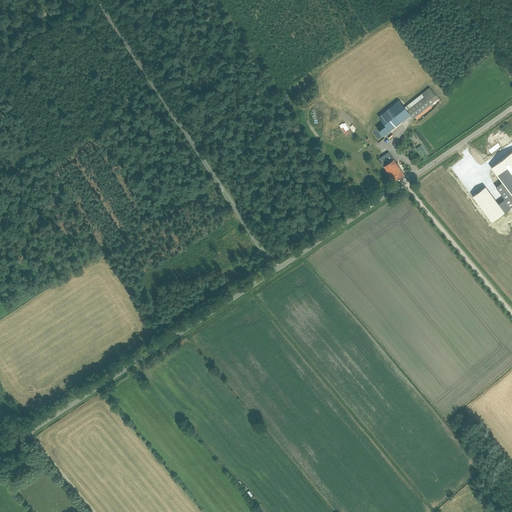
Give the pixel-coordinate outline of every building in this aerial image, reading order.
[(379,132),(383,137),(401,123),(402,123),(411,116),(413,119),(438,99),(430,88),(395,116),(390,109),(378,118),(386,127),(379,132)] [(416,150),(421,157),(427,153),(421,146),(416,150)] [(472,195),(491,222),(511,207),(511,150),(490,166),(501,182),(495,187),(489,191),(485,186),(472,195)] [(379,159),(384,167),(394,160),(388,153),(379,159)] [(404,176),(394,160),(384,167),(394,183),(395,183),(398,181),(399,181),(401,180),(401,178),(404,176)]
